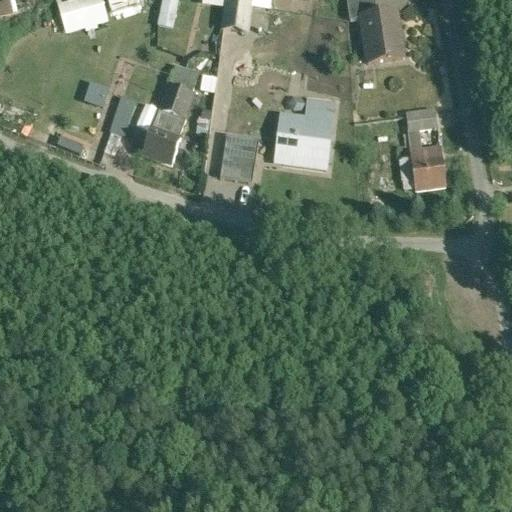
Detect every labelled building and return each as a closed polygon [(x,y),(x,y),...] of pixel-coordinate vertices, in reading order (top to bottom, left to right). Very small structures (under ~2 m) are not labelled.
[(99,0),(72,0),(57,4),(66,37),(107,26),(99,0)] [(138,0),(115,0),(107,3),(112,18),(141,9),(138,0)] [(172,32),(178,0),(161,0),(156,28),(172,32)] [(228,0),(225,31),(247,34),(251,0),(228,0)] [(375,0),(369,0),(348,3),(350,22),(362,21),(362,19),(378,17),(375,0)] [(378,17),(362,19),(362,21),(369,65),(404,60),(397,14),(378,17)] [(24,50),(10,98),(34,105),(48,57),(24,50)] [(196,84),(173,76),(159,117),(185,126),(195,97),(192,96),(196,84)] [(107,91),(90,86),(84,106),(101,112),(107,91)] [(122,139),(134,106),(123,102),(112,136),(122,139)] [(327,106),(311,104),(309,123),(282,120),(278,155),(286,156),(285,165),(318,169),(319,160),(327,161),(331,125),(325,125),(327,106)] [(435,113),(405,116),(407,133),(408,133),(419,132),(437,130),(435,113)] [(419,132),(408,133),(411,155),(421,154),(419,132)] [(178,144),(151,135),(143,158),(171,168),(178,144)] [(122,139),(112,136),(105,155),(115,159),(122,139)] [(260,143),(240,140),(237,155),(225,153),(221,181),(253,186),(260,143)] [(421,154),(411,155),(416,195),(446,191),(441,151),(421,154)]
